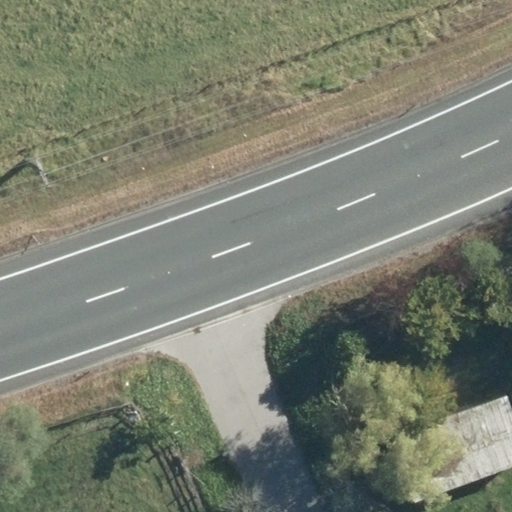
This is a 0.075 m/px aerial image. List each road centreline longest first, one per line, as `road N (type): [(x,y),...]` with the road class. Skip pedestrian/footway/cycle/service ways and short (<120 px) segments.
road 1 (secondary): [(0,331),(164,277),(511,131)]
road 2 (unknown): [(187,267),(298,511)]
